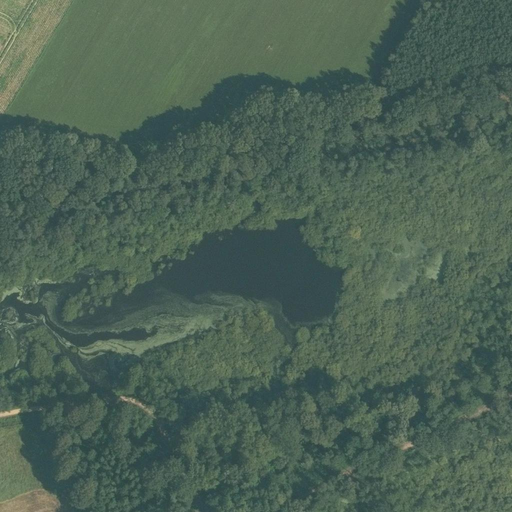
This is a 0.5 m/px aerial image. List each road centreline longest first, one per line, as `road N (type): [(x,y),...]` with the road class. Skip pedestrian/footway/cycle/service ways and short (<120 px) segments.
road 1 (track): [(201,511),(156,418),(135,400),(0,415)]
road 2 (track): [(274,511),(511,397)]
